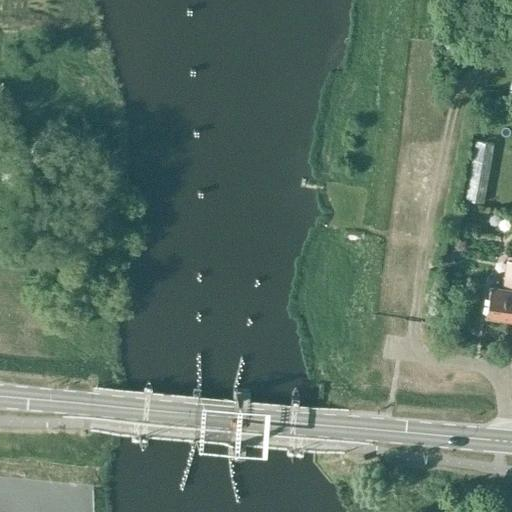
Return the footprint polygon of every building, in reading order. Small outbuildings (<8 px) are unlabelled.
[(484,314),(510,318),(511,304),(511,255),(506,255),(506,258),(505,258),(504,266),(501,285),(489,283),(484,314)] [(151,386),(143,385),(143,389),(138,440),(145,441),(151,390),(151,386)] [(248,388),(232,387),(231,397),(227,451),(242,452),(247,399),(248,388)] [(199,393),(191,392),(191,393),(187,440),(195,441),(199,394),(199,393)] [(299,395),(290,394),(289,403),(284,452),(293,453),(298,404),(299,395)]
